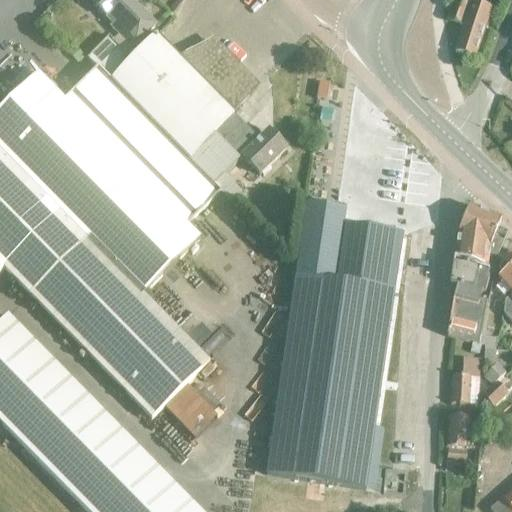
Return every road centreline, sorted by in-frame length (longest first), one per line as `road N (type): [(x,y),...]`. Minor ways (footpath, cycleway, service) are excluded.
road 1 (residential): [(429,511),(442,258),(462,151)]
road 2 (secondary): [(462,151),(390,74),(378,53),(380,30)]
road 3 (residential): [(462,151),(511,22)]
